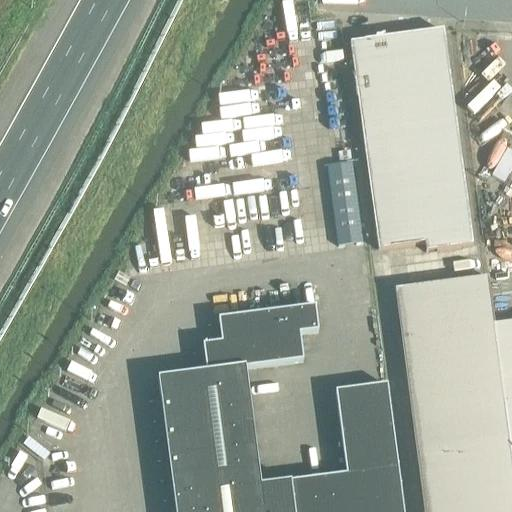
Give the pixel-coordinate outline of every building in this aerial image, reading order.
[(350,44),(350,46),(378,250),(424,244),(425,253),(471,247),(442,32),(350,44)] [(351,165),(327,168),(338,248),(362,245),(351,165)] [(484,278),(395,290),(403,353),(404,362),(496,350),(493,326),(491,326),(484,278)] [(206,374),(157,380),(174,511),(402,511),(387,387),(335,393),(345,476),(260,487),(245,371),(303,363),(299,336),(318,334),(315,308),(218,321),(221,344),(202,346),(206,374)] [(511,323),(493,326),(496,350),(502,398),(511,470),(511,323)] [(496,350),(404,362),(411,411),(502,398),(496,350)] [(511,511),(511,470),(502,398),(411,411),(423,511),(511,511)]
